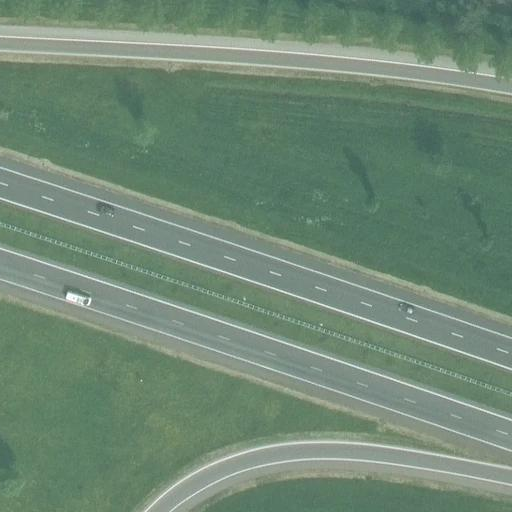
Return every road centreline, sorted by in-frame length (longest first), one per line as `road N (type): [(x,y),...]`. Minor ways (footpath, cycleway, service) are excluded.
road 1 (motorway): [(511,355),(0,182)]
road 2 (motorway): [(0,264),(511,436)]
road 3 (motorway): [(511,87),(244,57),(0,44)]
road 4 (motorway): [(158,511),(223,469),(281,454),(335,451),(511,478)]
